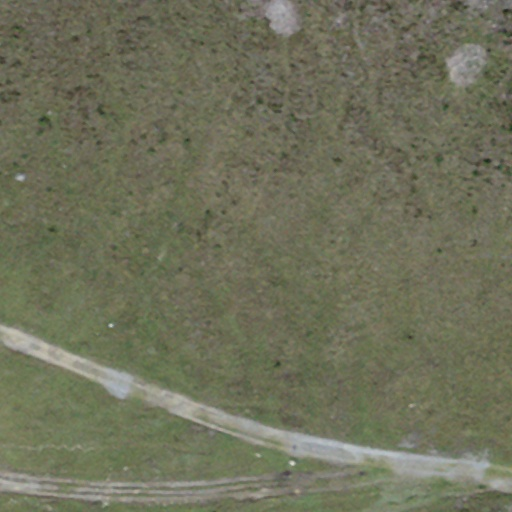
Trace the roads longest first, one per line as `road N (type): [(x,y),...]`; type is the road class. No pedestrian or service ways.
road 1 (track): [(0,333),(137,389),(349,457)]
road 2 (track): [(349,457),(227,502),(0,490)]
road 3 (track): [(349,457),(511,479)]
